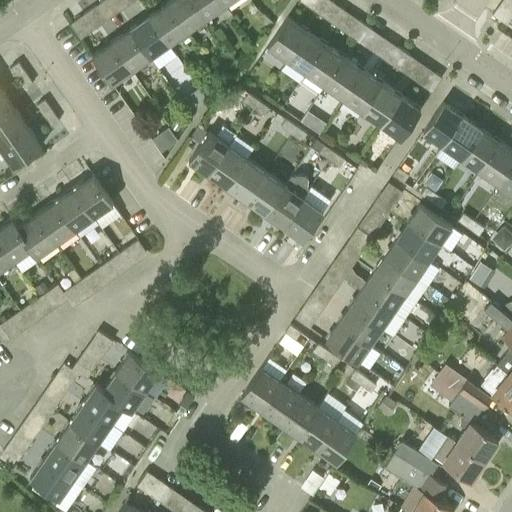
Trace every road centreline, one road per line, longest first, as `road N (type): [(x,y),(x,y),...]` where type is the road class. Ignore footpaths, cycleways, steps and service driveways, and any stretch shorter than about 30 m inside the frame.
road 1 (residential): [(191,227),(141,183),(24,11)]
road 2 (residential): [(220,398),(95,309)]
road 3 (residential): [(293,291),(372,179)]
road 4 (residential): [(220,398),(293,291)]
road 5 (residential): [(238,511),(171,461),(172,441),(191,426)]
road 6 (residential): [(95,309),(191,227)]
road 7 (residential): [(198,426),(269,479),(272,496),(262,511)]
road 8 (residential): [(293,291),(191,227)]
